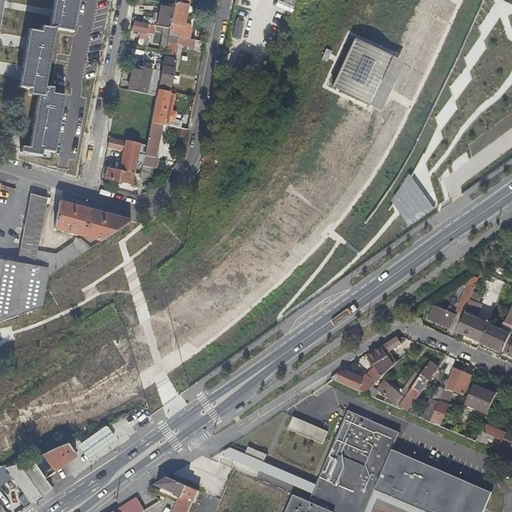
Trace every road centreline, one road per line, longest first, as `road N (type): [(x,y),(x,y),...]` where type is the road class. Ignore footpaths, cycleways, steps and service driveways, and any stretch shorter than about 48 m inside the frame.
road 1 (primary): [(129,465),(511,192)]
road 2 (residential): [(84,189),(148,204),(180,177),(221,0)]
road 3 (residential): [(84,189),(121,0)]
